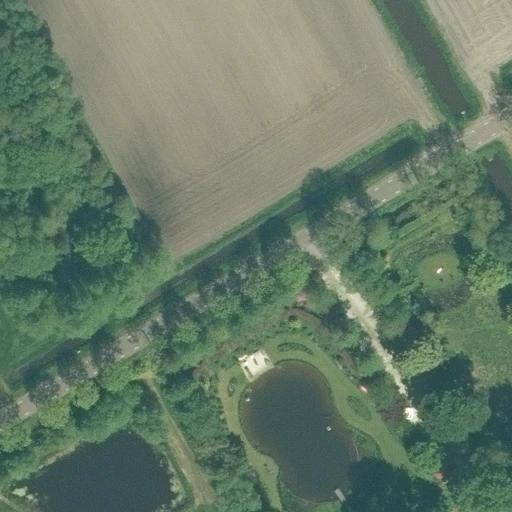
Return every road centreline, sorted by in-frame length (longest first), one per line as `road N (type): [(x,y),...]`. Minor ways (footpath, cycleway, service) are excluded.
road 1 (unclassified): [(0,420),(511,114)]
road 2 (unknown): [(325,225),(496,511)]
